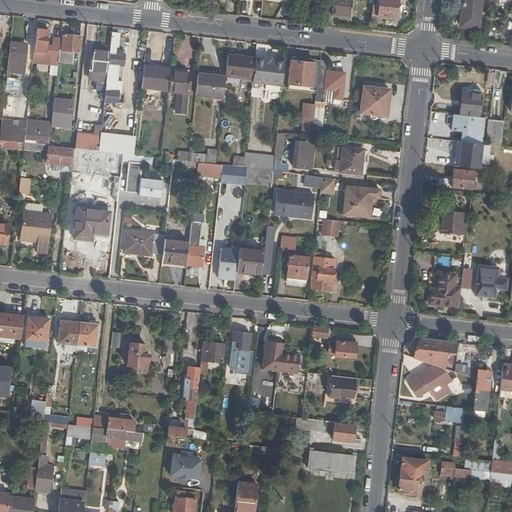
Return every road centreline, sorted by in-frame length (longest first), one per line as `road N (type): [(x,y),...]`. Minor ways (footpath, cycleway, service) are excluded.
road 1 (residential): [(391,320),(0,277)]
road 2 (residential): [(391,320),(422,47)]
road 3 (residential): [(149,19),(422,47)]
road 4 (residential): [(374,511),(391,320)]
road 5 (residential): [(0,2),(149,19)]
road 6 (residential): [(391,320),(511,334)]
